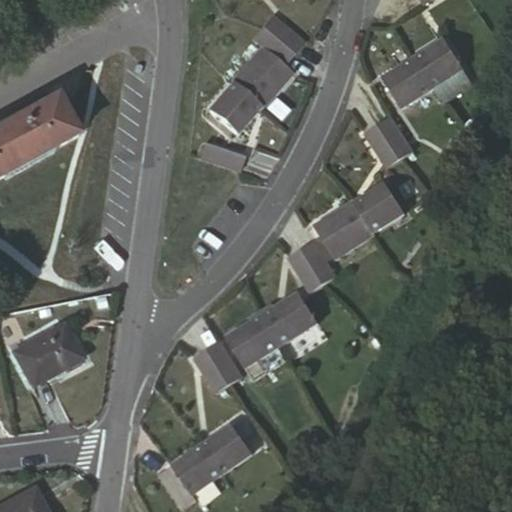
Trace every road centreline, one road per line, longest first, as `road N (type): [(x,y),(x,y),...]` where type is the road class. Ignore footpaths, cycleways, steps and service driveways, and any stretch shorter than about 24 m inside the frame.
road 1 (residential): [(132,319),(173,321),(278,198),(321,122),(351,0)]
road 2 (residential): [(160,0),(161,80),(132,319)]
